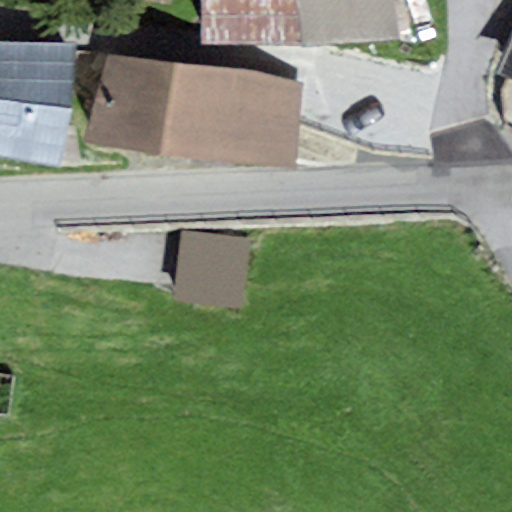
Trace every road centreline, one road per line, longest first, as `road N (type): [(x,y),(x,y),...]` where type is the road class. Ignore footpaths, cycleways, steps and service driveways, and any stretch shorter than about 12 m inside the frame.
road 1 (residential): [(0,33),(384,71),(486,114)]
road 2 (tertiary): [(0,194),(496,177)]
